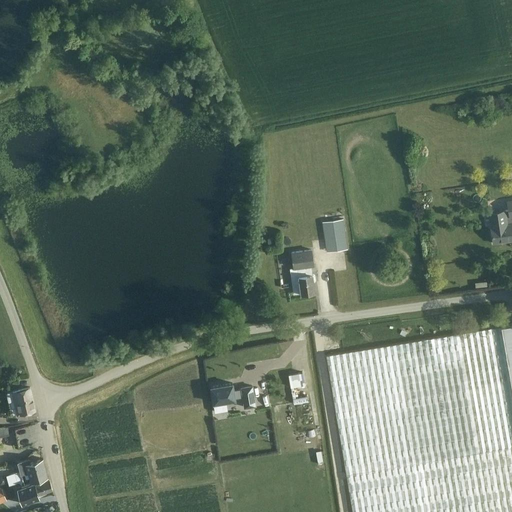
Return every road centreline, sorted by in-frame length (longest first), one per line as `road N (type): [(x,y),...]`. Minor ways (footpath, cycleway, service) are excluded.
road 1 (unclassified): [(39,400),(176,347),(250,330),(511,294)]
road 2 (tertiary): [(39,400),(0,282)]
